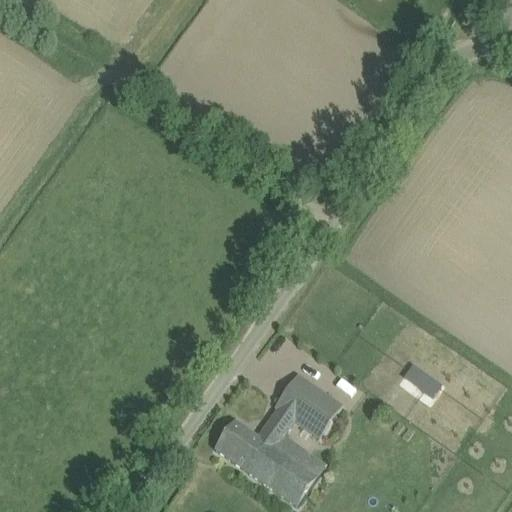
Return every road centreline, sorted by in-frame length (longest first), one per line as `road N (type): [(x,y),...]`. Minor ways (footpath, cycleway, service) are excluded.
road 1 (unclassified): [(123,511),(446,59),(484,45),(511,48)]
road 2 (track): [(327,218),(0,2)]
